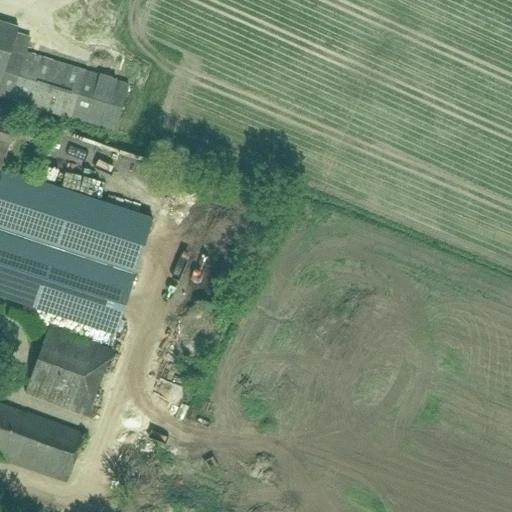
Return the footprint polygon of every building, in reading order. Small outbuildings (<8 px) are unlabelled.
[(0,95),(113,130),(127,84),(24,52),(29,37),(16,33),(18,27),(0,21),(0,95)] [(0,297),(114,334),(151,219),(0,172),(9,145),(14,129),(0,124),(0,297)] [(221,212),(203,235),(217,246),(235,222),(221,212)] [(88,415),(112,349),(47,326),(23,392),(88,415)] [(66,482),(83,431),(26,411),(26,413),(0,403),(0,453),(3,455),(2,459),(66,482)]
